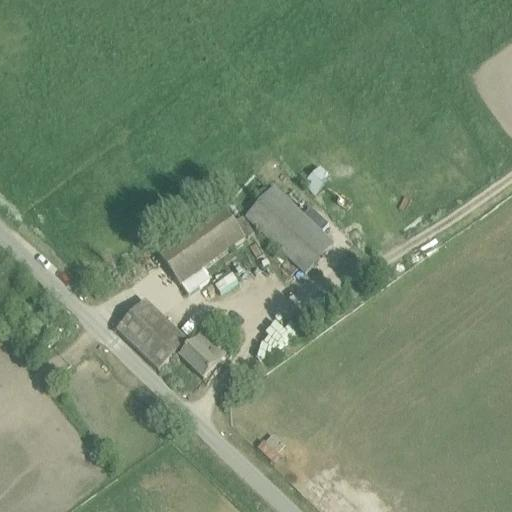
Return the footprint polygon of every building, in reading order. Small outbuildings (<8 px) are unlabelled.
[(318,167),(303,186),(317,196),(331,178),(318,167)] [(333,247),(274,192),(246,221),(305,277),(333,247)] [(222,210),(219,212),(159,255),(182,288),(203,273),(246,243),(222,210)] [(203,273),(182,288),(189,297),(210,282),(203,273)] [(118,335),(158,374),(187,345),(146,305),(118,335)] [(270,338),(281,350),(302,331),(292,319),(270,338)] [(180,360),(203,383),(232,353),(208,330),(180,360)]
